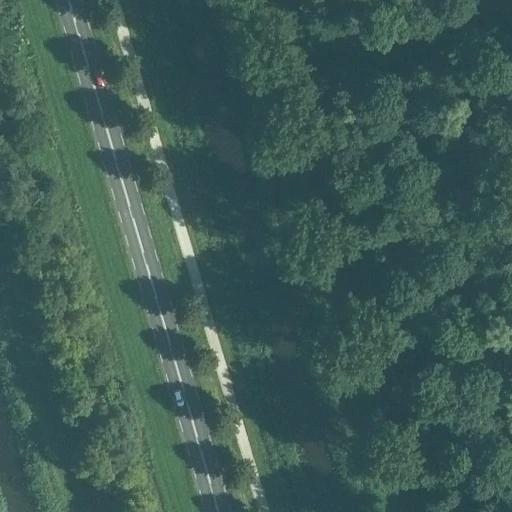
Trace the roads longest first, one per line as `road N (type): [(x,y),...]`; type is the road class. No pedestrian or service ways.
road 1 (track): [(405,511),(255,0)]
road 2 (secondary): [(68,0),(218,511)]
road 3 (track): [(275,70),(511,2)]
